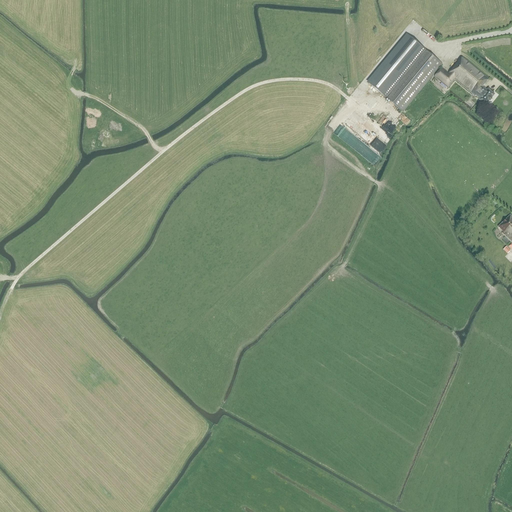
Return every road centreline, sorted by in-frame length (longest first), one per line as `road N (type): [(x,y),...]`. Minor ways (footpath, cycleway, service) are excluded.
road 1 (track): [(350,100),(322,81),(283,79),(235,96),(18,274),(0,313)]
road 2 (track): [(161,152),(146,131),(70,88),(73,68)]
